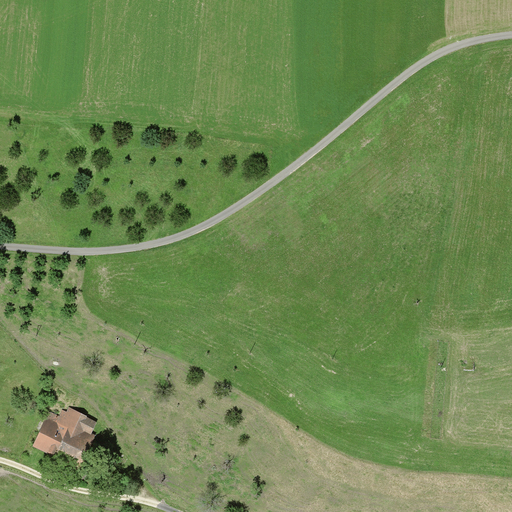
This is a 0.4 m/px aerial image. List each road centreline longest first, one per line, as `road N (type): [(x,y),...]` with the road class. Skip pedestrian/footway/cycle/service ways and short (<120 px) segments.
road 1 (unclassified): [(0,245),(126,248),(178,236),(238,207),(436,53),(511,35)]
road 2 (track): [(171,511),(67,489),(0,461)]
